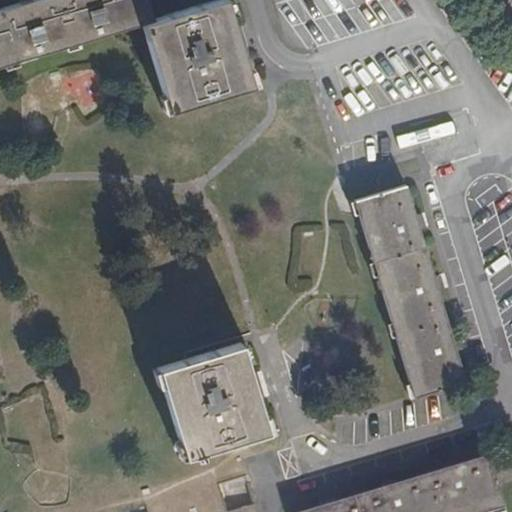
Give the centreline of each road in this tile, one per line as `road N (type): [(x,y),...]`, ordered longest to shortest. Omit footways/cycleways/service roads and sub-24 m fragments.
road 1 (residential): [(511,131),(437,23),(289,65),(268,40),(256,0)]
road 2 (residential): [(511,411),(304,471),(266,343)]
road 3 (residential): [(511,132),(443,161),(511,401)]
